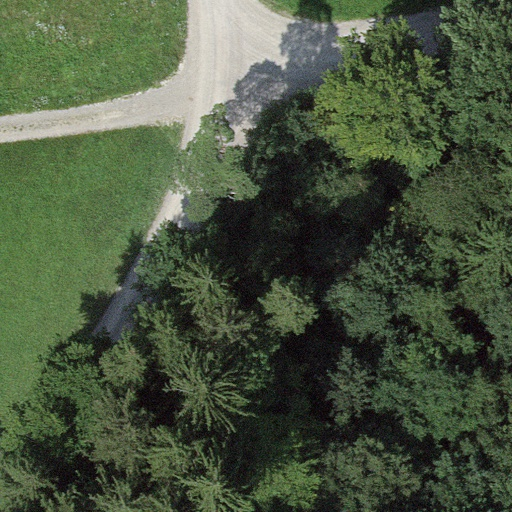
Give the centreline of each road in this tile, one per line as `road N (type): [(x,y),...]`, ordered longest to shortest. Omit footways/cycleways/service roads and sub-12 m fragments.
road 1 (track): [(0,493),(262,103),(241,0)]
road 2 (track): [(511,32),(262,103),(0,131)]
